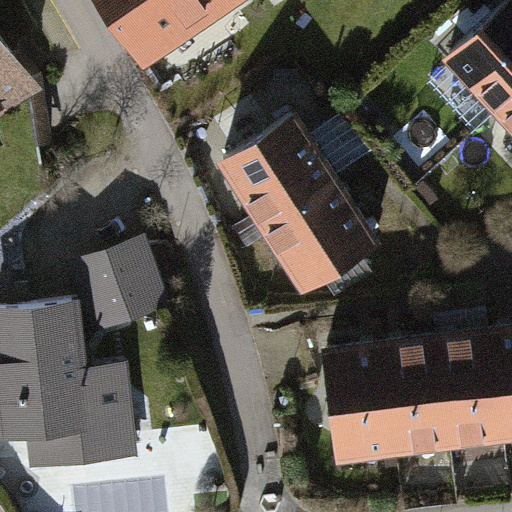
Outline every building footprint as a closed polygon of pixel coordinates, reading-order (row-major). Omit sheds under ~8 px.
[(96,0),(137,58),(221,0),(96,0)] [(511,0),(501,0),(441,59),(495,114),(511,96),(511,0)] [(0,9),(0,108),(47,74),(0,9)] [(511,96),(495,114),(511,131),(511,96)] [(292,104),(211,157),(253,219),(333,166),(292,104)] [(333,166),(253,219),(294,281),(374,228),(333,166)] [(144,231),(67,253),(88,325),(165,303),(144,231)] [(71,298),(0,302),(0,440),(25,439),(27,459),(133,452),(126,359),(75,363),(71,298)] [(511,317),(487,321),(500,435),(511,433),(511,317)] [(487,321),(431,327),(444,442),(500,435),(487,321)] [(431,327),(375,334),(388,448),(444,442),(431,327)] [(375,334),(319,340),(333,455),(388,448),(375,334)]
